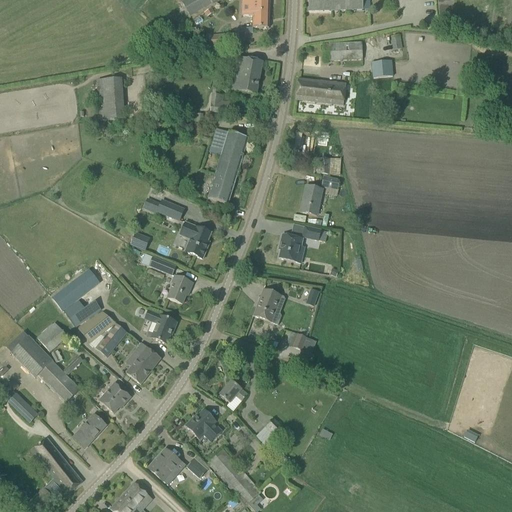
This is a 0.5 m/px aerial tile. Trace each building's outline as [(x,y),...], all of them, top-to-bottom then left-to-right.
[(183,0),(181,2),(191,18),(212,5),(213,6),(222,0),(183,0)] [(268,29),(268,0),(242,0),(242,17),(252,17),(252,29),(268,29)] [(367,12),(367,0),(307,0),(308,12),(367,12)] [(214,13),(212,9),(204,13),(206,18),(214,13)] [(240,46),(238,34),(215,37),(216,49),(240,46)] [(393,51),(402,49),(400,36),(390,37),(393,51)] [(361,62),(361,61),(362,61),(361,43),(323,45),(324,63),(361,62)] [(262,63),(252,61),(235,59),(233,71),(228,71),(225,91),(246,94),(256,96),(262,63)] [(391,62),(372,64),(374,79),(392,77),(391,62)] [(342,107),(344,86),(297,80),(295,101),(342,107)] [(228,115),(229,103),(222,103),(223,96),(212,95),(210,113),(228,115)] [(228,206),(248,139),(228,133),(208,200),(228,206)] [(320,174),(330,175),(330,163),(321,163),(320,174)] [(322,187),(336,190),(338,182),(324,179),(322,187)] [(305,188),(300,213),(315,217),(321,191),(305,188)] [(183,211),(161,202),(157,213),(179,222),(183,211)] [(205,247),(211,234),(185,224),(179,237),(190,241),(184,253),(202,261),(207,248),(205,247)] [(320,232),(320,233),(304,230),(302,240),(317,243),(318,242),(325,244),(327,233),(320,232)] [(135,234),(131,246),(144,252),(149,240),(135,234)] [(296,264),(302,241),(282,236),(279,247),(281,248),(278,260),(296,264)] [(162,274),(166,264),(152,259),(148,268),(162,274)] [(82,276),(51,299),(62,313),(93,290),(82,276)] [(188,294),(192,284),(174,277),(171,286),(173,287),(168,300),(182,306),(187,293),(188,294)] [(271,324),(278,327),(281,317),(274,314),(281,297),(263,290),(253,317),(271,324)] [(311,290),(305,305),(314,308),(319,293),(311,290)] [(78,302),(64,312),(75,329),(101,311),(95,302),(84,310),(78,302)] [(115,326),(115,325),(102,313),(77,329),(91,347),(91,346),(107,359),(126,335),(115,326)] [(176,324),(159,317),(156,325),(152,324),(148,333),(152,335),(150,339),(166,346),(171,333),(172,333),(176,324)] [(66,339),(54,325),(37,340),(49,354),(66,339)] [(316,343),(297,335),(292,349),(301,352),(298,359),(308,363),(316,343)] [(62,372),(29,337),(11,355),(35,380),(38,377),(65,405),(80,391),(67,377),(83,362),(78,357),(62,372)] [(131,368),(126,375),(132,380),(140,386),(160,361),(139,345),(138,346),(139,347),(130,358),(136,362),(131,368)] [(227,408),(233,413),(242,403),(241,402),(246,396),(231,383),(219,396),(229,405),(227,408)] [(130,398),(122,392),(114,385),(99,403),(106,408),(113,415),(123,404),(124,405),(130,398)] [(37,416),(16,396),(8,404),(30,424),(37,416)] [(199,441),(203,437),(210,444),(213,441),(222,433),(214,426),(216,424),(203,411),(196,418),(195,417),(185,427),(199,441)] [(84,450),(105,427),(94,417),(74,441),(84,450)] [(273,420),(256,438),(283,468),(290,463),(278,450),(277,451),(275,449),(276,449),(273,447),(275,445),(273,444),(276,440),(282,434),(283,433),(285,431),(273,420)] [(46,441),(32,453),(67,495),(81,484),(46,441)] [(180,464),(172,457),(165,450),(148,470),(155,476),(166,487),(174,478),(173,477),(183,467),(179,464),(180,464)] [(261,494),(223,450),(207,464),(246,507),(261,494)] [(186,468),(199,480),(207,472),(194,460),(186,468)] [(122,497),(137,511),(140,511),(145,507),(141,503),(147,497),(151,500),(134,484),(122,497)] [(43,511),(55,501),(43,488),(22,510),(24,511),(43,511)] [(137,511),(122,497),(110,511),(111,511),(137,511)]
